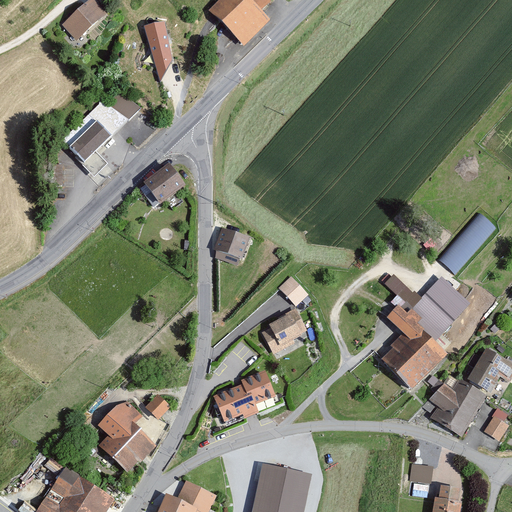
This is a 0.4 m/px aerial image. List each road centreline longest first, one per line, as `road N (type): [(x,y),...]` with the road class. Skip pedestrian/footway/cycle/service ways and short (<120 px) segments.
road 1 (tertiary): [(185,125),(205,177),(200,369),(173,444),(142,494)]
road 2 (residential): [(493,469),(435,436),(325,424),(233,445),(142,494)]
road 3 (secondary): [(185,125),(48,256),(0,287)]
road 4 (secondary): [(313,0),(185,125)]
